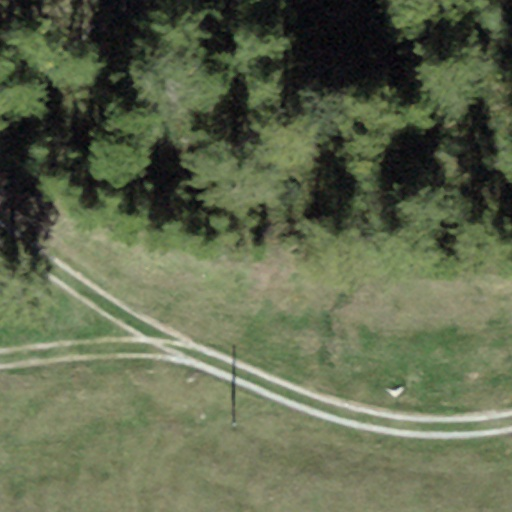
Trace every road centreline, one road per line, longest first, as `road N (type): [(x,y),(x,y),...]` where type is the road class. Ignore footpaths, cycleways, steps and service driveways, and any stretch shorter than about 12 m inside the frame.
road 1 (track): [(511,423),(375,424),(182,354),(0,361)]
road 2 (track): [(196,358),(86,298),(0,233)]
